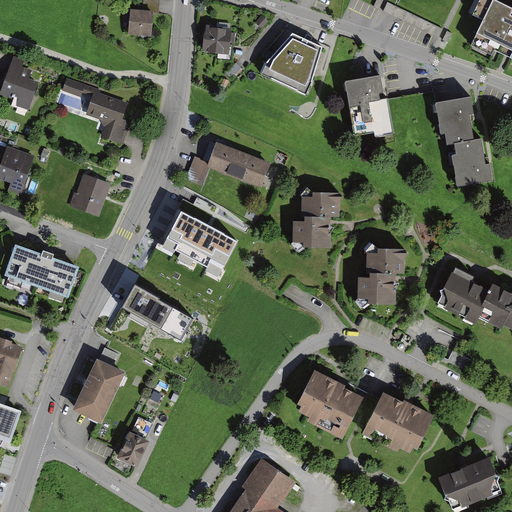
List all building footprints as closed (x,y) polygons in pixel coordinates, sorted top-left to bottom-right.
[(511,9),(495,1),(472,49),(495,59),(499,52),(511,58),(511,9)] [(444,29),(388,3),(383,14),(439,40),(444,29)] [(167,14),(143,12),(141,39),(165,40),(167,14)] [(245,31),(216,28),(213,53),(242,57),(245,31)] [(320,48),(293,36),(267,65),(264,75),(306,93),(311,83),(320,48)] [(42,71),(20,63),(8,98),(26,104),(24,109),(38,114),(48,86),(38,83),(42,71)] [(245,70),(238,64),(229,75),(235,81),(245,70)] [(380,78),(348,82),(355,137),(389,132),(380,78)] [(142,110),(103,95),(94,118),(113,125),(107,139),(128,147),(142,110)] [(470,98),(442,103),(448,142),(477,137),(470,98)] [(483,140),(456,145),(462,187),(490,182),(483,140)] [(270,163),(217,143),(216,144),(210,142),(204,159),(194,156),(185,179),(203,186),(210,169),(261,188),(270,163)] [(35,156),(7,147),(0,168),(0,179),(11,183),(8,192),(21,197),(35,156)] [(119,185),(90,173),(75,208),(104,220),(119,185)] [(313,196),(304,195),(303,219),(294,219),(293,245),(331,246),(332,216),(342,216),(342,192),(314,191),(313,196)] [(178,244),(175,249),(207,267),(210,261),(223,268),(238,240),(182,210),(167,238),(178,244)] [(80,269),(17,247),(7,276),(69,298),(80,269)] [(380,251),(368,251),(368,274),(359,274),(359,302),(398,302),(398,271),(407,271),(407,247),(380,247),(380,251)] [(454,273),(452,272),(436,307),(477,327),(480,321),(503,332),(505,328),(511,331),(511,293),(494,285),(491,291),(471,282),(473,278),(456,269),(454,273)] [(199,315),(135,282),(122,308),(130,312),(127,317),(152,330),(155,324),(186,341),(199,315)] [(21,349),(0,341),(0,385),(8,388),(21,349)] [(100,360),(97,359),(73,411),(102,425),(127,373),(114,366),(119,355),(105,349),(100,360)] [(473,360),(454,351),(448,362),(467,371),(473,360)] [(368,393),(316,368),(296,409),(312,416),(310,421),(345,439),(368,393)] [(436,416),(384,390),(363,433),(400,452),(402,448),(416,455),(436,416)] [(21,414),(0,406),(0,439),(11,443),(21,414)] [(153,424),(139,417),(135,426),(149,433),(153,424)] [(151,441),(130,432),(117,459),(138,468),(151,441)] [(491,457),(441,476),(454,508),(503,489),(491,457)] [(298,482),(265,459),(228,511),(284,511),(280,509),(298,482)]
